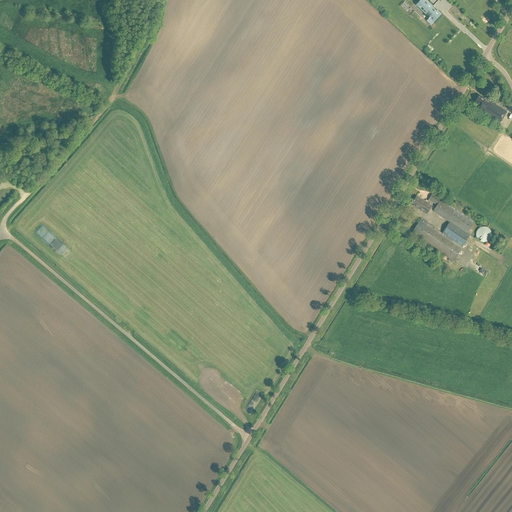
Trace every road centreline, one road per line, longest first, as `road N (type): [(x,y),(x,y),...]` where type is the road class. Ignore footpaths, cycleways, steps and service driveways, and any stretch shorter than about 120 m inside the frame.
road 1 (unclassified): [(484,56),(248,437)]
road 2 (unclassified): [(0,237),(18,243),(248,437)]
road 3 (track): [(3,236),(4,218),(115,98),(143,48),(155,0)]
